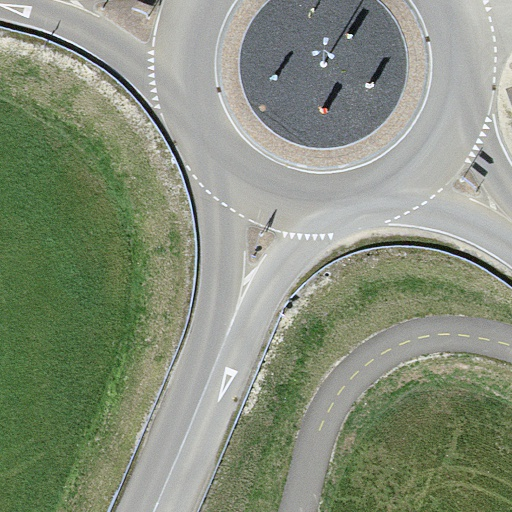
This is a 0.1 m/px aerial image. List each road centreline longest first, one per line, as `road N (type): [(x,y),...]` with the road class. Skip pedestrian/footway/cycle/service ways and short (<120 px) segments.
road 1 (secondary): [(150,511),(243,287),(270,196)]
road 2 (secondary): [(193,21),(185,62),(189,104),(206,142),(234,174),(270,196)]
road 3 (secondary): [(270,196),(314,206),(359,202),(400,184),(433,154)]
road 4 (secondary): [(433,154),(454,116),(463,73),(458,30),(443,0)]
road 5 (secondary): [(193,21),(67,0)]
